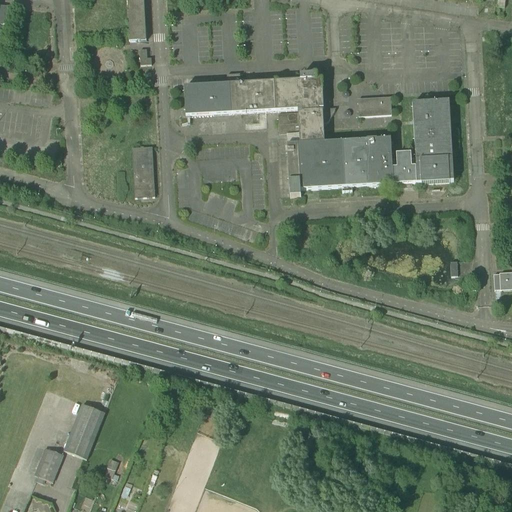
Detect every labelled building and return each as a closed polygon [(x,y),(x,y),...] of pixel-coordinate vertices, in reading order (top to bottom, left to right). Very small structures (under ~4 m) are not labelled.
[(127,0),(130,43),(147,42),(144,0),(127,0)] [(0,24),(7,26),(10,9),(0,7),(0,24)] [(147,60),(147,52),(140,52),(141,67),(152,67),(151,60),(147,60)] [(278,114),(324,111),(322,82),(317,82),(317,77),(300,77),(300,83),(242,86),(242,81),(240,81),(240,76),(227,77),(227,87),(184,89),(186,119),(278,114)] [(371,100),(370,94),(362,94),(363,101),(358,101),(359,119),(392,118),(391,99),(371,100)] [(412,105),(416,169),(416,186),(454,184),(449,103),(412,105)] [(324,111),(278,114),(280,136),(299,135),(324,132),(324,125),(328,124),(336,110),(324,111)] [(391,141),(287,147),(290,199),(301,199),(301,193),(393,187),(391,141)] [(134,200),(141,200),(154,199),(151,149),(131,151),(134,200)] [(397,170),(392,170),(393,187),(416,186),(416,169),(412,169),(411,155),(396,156),(397,170)] [(494,292),(499,292),(511,291),(511,274),(498,275),(498,277),(493,277),(494,292)] [(81,492),(92,464),(87,462),(105,415),(83,406),(64,453),(79,459),(68,487),(81,492)] [(52,485),(63,457),(45,450),(34,477),(52,485)] [(117,482),(126,459),(113,454),(104,477),(117,482)] [(150,496),(159,473),(155,471),(145,494),(150,496)] [(125,488),(121,498),(127,500),(131,490),(125,488)]
